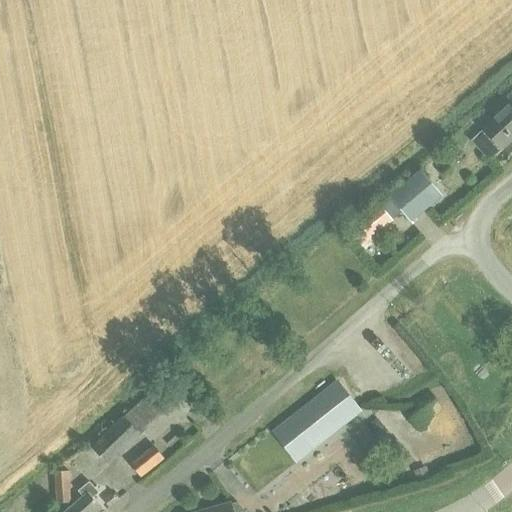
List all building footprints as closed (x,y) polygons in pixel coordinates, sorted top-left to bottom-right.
[(511,104),(482,131),(495,144),(483,155),(488,161),(489,162),(501,151),(511,140),(511,94),(507,99),(511,104)] [(452,139),(445,146),(452,153),(459,147),(452,139)] [(421,171),(389,198),(411,224),(443,197),(421,171)] [(349,230),(362,246),(393,220),(380,204),(349,230)] [(315,400),(289,420),(292,423),(313,450),(339,429),(361,412),(348,395),(338,382),(315,400)] [(109,432),(92,448),(101,457),(108,465),(109,465),(112,462),(141,434),(176,401),(158,383),(124,417),(109,432)] [(444,409),(432,394),(412,411),(425,426),(444,409)] [(386,429),(380,434),(366,419),(346,436),(366,459),(393,437),(386,429)] [(164,440),(170,447),(185,434),(178,427),(164,440)] [(155,446),(132,465),(142,477),(165,459),(155,446)] [(427,468),(414,472),(418,482),(430,478),(427,468)] [(58,505),(72,504),(70,471),(56,472),(58,505)] [(83,498),(66,511),(98,511),(102,509),(96,501),(94,498),(99,493),(100,493),(97,490),(90,482),(78,493),(83,498)] [(114,493),(104,501),(110,508),(120,500),(114,493)]
